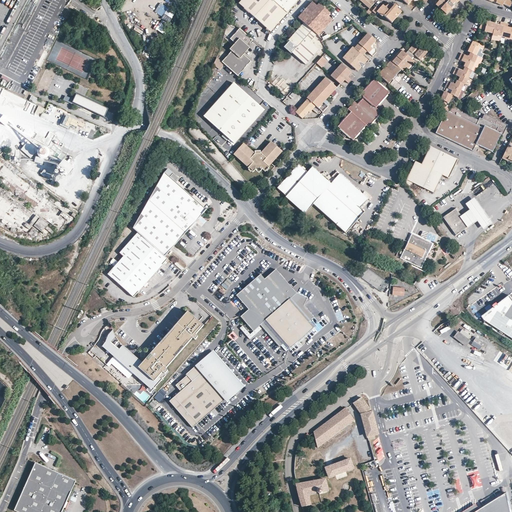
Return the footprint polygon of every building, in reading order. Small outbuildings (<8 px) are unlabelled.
[(282,18),(287,12),(273,0),(242,0),(241,2),(245,7),(250,12),(250,11),(266,26),(269,23),(273,27),(278,22),(278,21),(280,21),(280,18),(282,18)] [(273,0),(287,12),(297,0),(273,0)] [(366,12),(369,15),(372,11),(374,9),(371,7),(374,3),(370,0),(362,0),(361,2),(369,8),(366,12)] [(439,0),(437,3),(442,7),(441,9),(446,14),(451,9),(454,5),(453,4),(456,0),(439,0)] [(317,6),(312,1),(298,17),(304,22),(317,34),(318,35),(333,20),(328,15),(330,13),(319,3),(317,6)] [(393,6),(390,3),(386,8),(383,5),(382,5),(381,7),(378,4),(377,5),(375,8),(374,9),(372,11),(375,14),(378,10),(392,22),(396,17),(395,16),(397,13),(399,10),(394,5),(393,6)] [(488,21),(483,19),(479,27),(485,30),(485,31),(493,33),(495,24),(495,23),(488,21)] [(310,42),(317,34),(304,22),(289,40),(290,41),(287,45),(288,49),(306,65),(319,49),(310,42)] [(495,24),(493,33),(492,35),(497,37),(498,35),(501,36),(504,23),(501,22),(500,25),(495,24)] [(508,24),(504,23),(501,36),(505,37),(505,38),(510,39),(510,37),(511,29),(511,28),(507,27),(508,24)] [(232,51),(222,62),(238,76),(251,61),(244,54),(241,52),(247,45),(253,39),(240,28),(230,38),(235,43),(237,45),(232,51)] [(375,40),(368,33),(355,48),(363,56),(367,51),(373,56),(376,52),(376,48),(372,48),(370,47),(372,44),(376,44),(375,40)] [(484,46),(473,40),(468,51),(470,53),(476,55),(480,48),(483,49),(484,46)] [(414,44),(405,54),(411,59),(415,55),(421,60),(428,52),(422,46),(418,51),(416,52),(414,51),(416,49),(418,47),(414,44)] [(241,52),(244,54),(250,48),(247,45),(241,52)] [(355,48),(353,47),(343,58),(353,67),(357,63),(361,67),(362,67),(364,66),(365,64),(364,63),(360,59),(363,56),(355,48)] [(405,54),(401,50),(399,52),(400,53),(398,57),(397,56),(392,62),(401,70),(403,71),(406,67),(412,60),(411,59),(405,54)] [(476,55),(470,53),(469,56),(466,55),(462,53),(460,56),(474,63),(478,56),(476,55)] [(328,60),(324,56),(318,62),(323,66),(328,60)] [(471,70),(474,63),(460,56),(459,59),(465,63),(464,66),(465,67),(471,70)] [(408,69),(414,62),(412,60),(406,67),(408,69)] [(389,84),(401,70),(392,62),(391,61),(384,68),(379,75),(389,84)] [(348,76),(352,72),(342,63),(331,76),(341,84),(345,80),(348,76)] [(472,70),(471,70),(465,67),(463,70),(456,67),(455,70),(469,77),(472,70)] [(465,84),(469,77),(455,70),(453,74),(460,77),(458,81),(464,84),(465,84)] [(322,111),(327,105),(324,102),(326,99),(336,87),(325,77),(309,95),(307,93),(305,96),(308,98),(321,111),(322,111)] [(381,78),(378,81),(384,86),(387,83),(381,78)] [(351,106),(349,109),(352,111),(339,126),(354,139),(367,124),(369,126),(382,111),(377,106),(390,91),(384,86),(378,81),(375,79),(362,94),(365,96),(359,103),(356,101),(351,106)] [(461,91),(464,84),(458,81),(457,80),(455,84),(448,81),(447,84),(461,91)] [(264,110),(234,83),(204,116),(229,139),(234,144),(264,110)] [(458,98),(461,91),(447,84),(445,87),(449,89),(452,91),(451,94),(453,95),(458,98)] [(449,103),(453,95),(451,94),(447,93),(445,91),(441,99),(444,101),(449,103)] [(104,117),(108,108),(76,93),(72,102),(104,117)] [(321,111),(308,98),(295,112),(302,118),(309,111),(310,113),(313,109),(317,113),(319,113),(321,111)] [(493,152),(501,134),(503,134),(507,124),(484,113),(482,118),(480,118),(479,120),(460,111),(455,105),(449,110),(447,111),(446,112),(435,133),(473,151),(474,148),(476,144),(480,145),(493,152)] [(0,121),(5,126),(10,120),(4,115),(0,119),(0,121)] [(85,126),(69,117),(65,125),(68,127),(69,124),(76,128),(77,126),(83,129),(85,126)] [(48,146),(54,135),(50,133),(44,143),(48,146)] [(250,165),(249,166),(248,167),(249,168),(250,167),(253,170),(252,170),(253,171),(256,169),(264,168),(266,170),(267,169),(266,169),(269,166),(269,167),(270,166),(268,164),(282,149),(272,141),(261,152),(255,152),(244,142),(236,152),(250,165)] [(37,150),(28,142),(21,149),(30,158),(37,150)] [(47,157),(48,156),(49,154),(50,153),(49,151),(48,149),(47,148),(45,147),(43,146),(41,147),(40,148),(38,149),(38,151),(37,153),(38,155),(38,156),(40,158),(42,158),(43,159),(45,158),(47,157)] [(412,166),(405,182),(409,188),(412,183),(433,193),(442,174),(448,177),(457,159),(430,146),(418,169),(412,166)] [(511,147),(508,146),(501,159),(507,161),(508,161),(509,162),(510,162),(511,162),(511,161),(511,147)] [(283,150),(282,149),(268,164),(270,166),(283,150)] [(236,152),(234,153),(249,166),(250,165),(236,152)] [(64,159),(60,164),(70,172),(74,167),(64,159)] [(298,164),(277,188),(287,196),(286,197),(305,213),(313,204),(346,232),(354,223),(350,219),(360,208),(368,199),(339,174),(331,183),(312,167),(307,172),(298,164)] [(51,175),(45,169),(41,174),(44,177),(46,174),(49,177),(51,175)] [(171,261),(212,214),(170,177),(133,228),(138,232),(168,259),(171,261)] [(3,194),(0,196),(0,211),(5,216),(15,207),(3,194)] [(466,204),(470,210),(477,220),(479,223),(483,229),(492,223),(487,216),(474,198),(466,204)] [(364,212),(360,208),(350,219),(354,223),(364,212)] [(468,226),(461,216),(456,209),(444,217),(456,234),(468,226)] [(470,210),(461,216),(468,226),(477,220),(470,210)] [(29,224),(33,226),(39,217),(36,214),(29,224)] [(42,232),(48,224),(40,217),(34,225),(42,232)] [(134,297),(168,259),(138,232),(120,252),(124,256),(108,274),(134,297)] [(433,244),(413,234),(401,259),(422,269),(433,244)] [(254,279),(263,271),(259,266),(249,274),(254,279)] [(304,306),(308,298),(297,293),(276,269),(265,279),(261,274),(237,295),(249,309),(241,316),(253,331),(260,325),(279,347),(285,342),(289,347),(313,327),(308,322),(314,317),(304,306)] [(223,283),(220,286),(225,291),(228,287),(223,283)] [(404,288),(393,287),(392,295),(404,296),(404,288)] [(511,297),(511,295),(482,316),(492,322),(490,324),(511,339),(511,297)] [(166,368),(193,337),(195,339),(198,336),(196,334),(204,325),(199,321),(188,311),(150,353),(151,354),(147,359),(149,360),(145,364),(144,364),(145,360),(145,356),(143,356),(140,356),(140,364),(136,360),(138,358),(123,345),(121,344),(120,342),(118,340),(117,338),(116,337),(115,335),(115,336),(113,335),(114,333),(113,330),(112,331),(112,332),(110,334),(109,336),(108,338),(108,339),(107,340),(106,342),(105,343),(103,346),(113,356),(149,387),(146,389),(150,393),(165,375),(164,374),(168,370),(166,368)] [(341,311),(335,313),(338,321),(344,319),(341,311)] [(260,330),(258,327),(253,332),(248,326),(243,330),(250,338),(260,330)] [(456,339),(468,346),(472,340),(460,332),(456,339)] [(471,345),(480,350),(484,343),(475,338),(471,345)] [(244,386),(214,351),(187,374),(188,376),(177,385),(183,392),(171,402),(193,427),(225,399),(227,402),(240,391),(239,391),(244,386)] [(164,387),(159,393),(164,397),(169,391),(164,387)] [(154,398),(160,403),(164,397),(159,392),(154,398)] [(377,434),(371,412),(360,398),(352,404),(361,416),(363,423),(366,433),(368,440),(374,439),(373,435),(377,434)] [(346,408),(313,433),(317,448),(354,422),(346,408)] [(346,471),(357,468),(352,452),(345,455),(347,461),(325,468),(327,477),(335,475),(336,480),(347,476),(346,471)] [(62,511),(76,480),(36,462),(14,510),(18,511),(62,511)] [(473,489),(482,486),(478,470),(468,473),(473,489)] [(325,480),(296,485),(303,507),(311,505),(308,495),(317,494),(319,494),(328,492),(325,480)] [(510,511),(506,493),(479,509),(476,504),(462,511),(510,511)]
